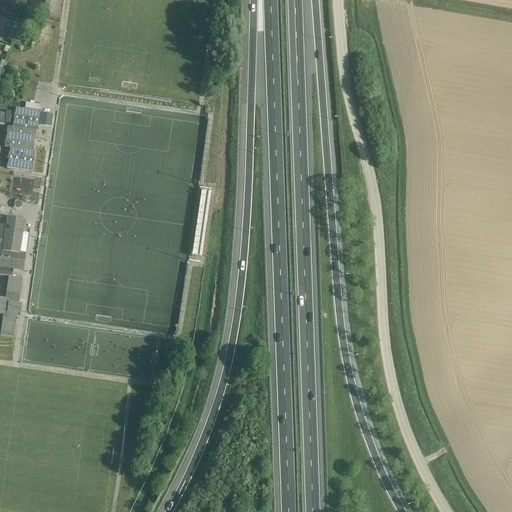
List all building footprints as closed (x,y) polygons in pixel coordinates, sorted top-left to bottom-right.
[(32,0),(30,7),(49,14),(54,0),(32,0)] [(12,29),(18,31),(19,32),(23,22),(20,21),(24,13),(20,12),(16,19),(15,21),(0,15),(0,24),(12,29)] [(7,127),(6,138),(4,148),(9,149),(8,160),(6,169),(11,169),(32,172),(35,152),(33,151),(35,132),(37,132),(41,112),(38,111),(39,105),(26,103),(25,109),(15,108),(12,128),(7,127)] [(202,257),(211,191),(202,190),(192,256),(202,257)] [(21,202),(18,200),(16,201),(15,202),(14,205),(15,208),(16,208),(18,209),(21,207),(22,205),(21,202)] [(0,315),(2,316),(0,328),(0,329),(0,336),(12,338),(15,317),(15,315),(19,315),(21,305),(17,304),(21,279),(19,279),(12,278),(13,270),(23,271),(25,254),(19,253),(22,233),(23,231),(24,221),(11,219),(7,218),(6,227),(4,226),(3,226),(0,225),(0,250),(1,251),(0,254),(0,276),(9,277),(6,296),(5,299),(0,298),(0,315)]
